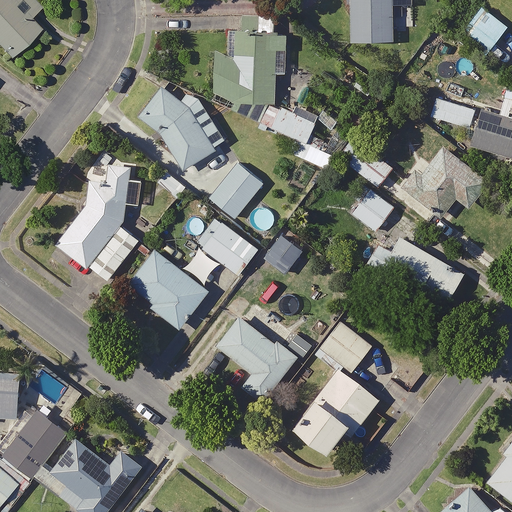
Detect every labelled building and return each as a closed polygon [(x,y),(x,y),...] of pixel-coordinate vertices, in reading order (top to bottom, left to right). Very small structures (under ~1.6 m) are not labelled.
[(0,0),(0,48),(5,53),(33,24),(24,15),(36,3),(32,0),(0,0)] [(407,8),(406,0),(346,0),(346,36),(387,37),(387,8),(407,8)] [(502,23),(469,0),(458,0),(440,26),(480,54),(502,23)] [(316,111),(270,93),(271,69),(279,70),(282,30),(270,29),(271,11),(232,9),(229,52),(208,50),(206,87),(226,96),(224,104),(235,109),(304,141),(316,111)] [(211,139),(158,84),(133,108),(159,134),(156,137),(184,166),(211,139)] [(427,112),(469,126),(463,142),(507,156),(511,160),(511,94),(498,90),(492,107),(472,101),(434,89),(427,112)] [(388,164),(348,133),(333,153),(373,184),(388,164)] [(485,177),(437,142),(416,171),(409,165),(396,183),(437,213),(450,195),(464,205),(485,177)] [(121,212),(127,163),(103,159),(100,177),(84,175),(80,198),(51,242),(105,277),(133,234),(114,222),(121,212)] [(258,181),(233,160),(205,194),(230,215),(258,181)] [(180,182),(161,168),(153,179),(172,193),(180,182)] [(389,204),(357,179),(347,191),(355,198),(347,209),(371,228),(389,204)] [(254,246),(217,218),(197,243),(234,272),(254,246)] [(296,236),(283,224),(266,243),(278,254),(296,236)] [(457,272),(394,233),(385,247),(372,239),(359,260),(410,292),(417,282),(442,297),(457,272)] [(204,286),(149,245),(123,279),(148,298),(145,302),(175,325),(204,286)] [(257,314),(238,299),(208,338),(246,368),(236,381),(257,397),(293,352),(252,320),(257,314)] [(327,362),(331,357),(347,368),(356,356),(368,365),(379,349),(334,317),(310,350),(327,362)] [(374,394),(333,363),(288,423),(319,447),(339,421),(348,428),(374,394)] [(14,369),(0,367),(0,412),(12,414),(14,369)] [(511,431),(500,446),(478,474),(511,500),(511,431)] [(105,459),(71,433),(45,466),(62,480),(54,490),(82,511),(98,511),(137,461),(116,445),(105,459)] [(0,495),(15,477),(0,464),(0,495)] [(485,511),(471,483),(437,501),(442,511),(485,511)]
